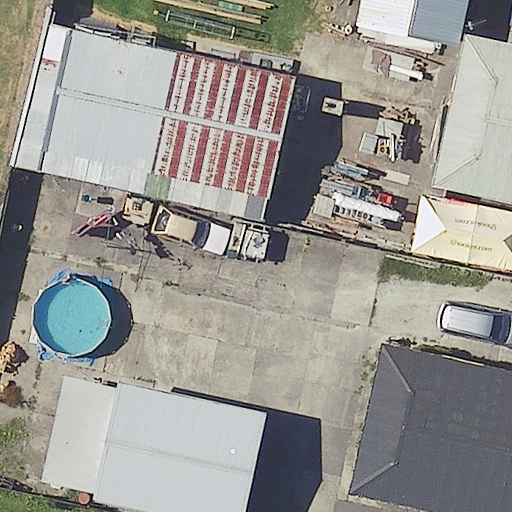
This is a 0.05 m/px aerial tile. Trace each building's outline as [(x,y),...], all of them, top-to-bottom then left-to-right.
[(448,0),(344,0),(341,21),(441,40),(448,0)] [(274,70),(36,17),(4,164),(242,217),(274,70)] [(511,46),(451,34),(421,183),(511,200),(511,46)] [(511,511),(511,370),(376,343),(345,496),(429,511),(511,511)] [(226,511),(246,408),(46,370),(24,487),(154,511),(226,511)]
